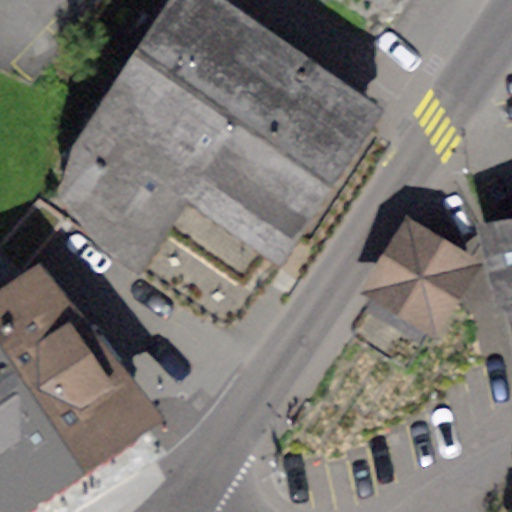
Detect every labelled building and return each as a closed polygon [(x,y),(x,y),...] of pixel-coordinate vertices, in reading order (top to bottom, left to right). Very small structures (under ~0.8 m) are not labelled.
[(219,255),(238,269),(351,105),(298,69),(301,65),(200,0),(181,0),(128,83),(103,67),(54,139),(69,149),(41,189),(191,296),(219,255)] [(355,333),(406,364),(432,322),(434,323),(437,318),(436,317),(466,266),(412,233),(370,302),(374,304),(355,333)] [(511,238),(496,241),(506,293),(511,291),(511,238)] [(137,420),(67,335),(65,334),(30,291),(0,310),(0,459),(24,496),(137,420)] [(24,496),(0,459),(0,511),(2,511),(26,500),(24,496)]
